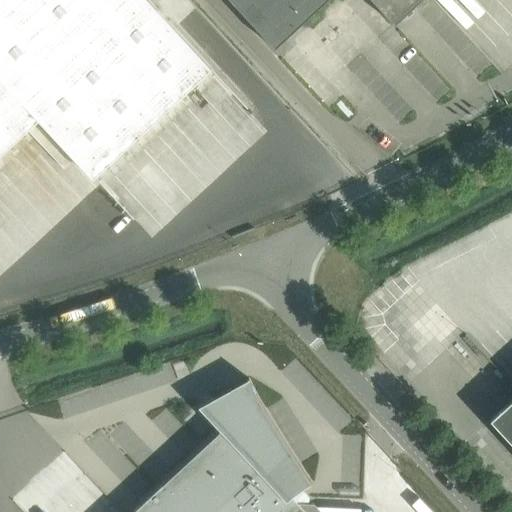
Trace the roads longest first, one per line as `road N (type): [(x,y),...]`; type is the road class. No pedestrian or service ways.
road 1 (unknown): [(28,427),(238,375),(276,381),(344,431)]
road 2 (unclassified): [(478,511),(256,260)]
road 3 (unknown): [(0,292),(115,255),(307,173)]
road 4 (unclassified): [(256,260),(511,131)]
road 5 (unknown): [(410,22),(470,97),(358,157),(389,193)]
road 6 (unclassified): [(256,260),(0,343)]
road 7 (unknown): [(151,0),(307,173)]
road 8 (unknown): [(358,157),(206,0)]
